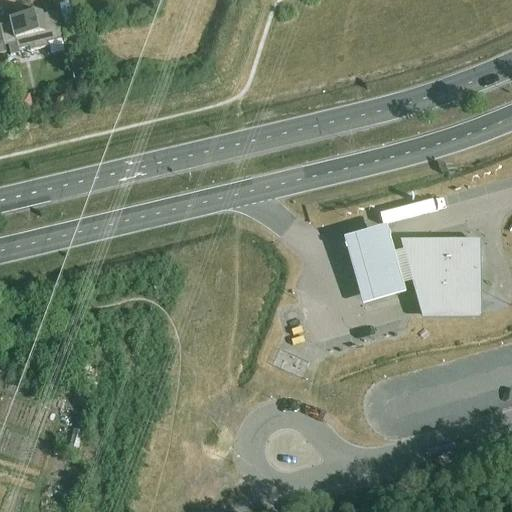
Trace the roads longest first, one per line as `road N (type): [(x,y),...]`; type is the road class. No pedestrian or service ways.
road 1 (primary): [(511,66),(380,112),(0,202)]
road 2 (primary): [(0,252),(406,155),(511,119)]
road 3 (residential): [(357,470),(317,430),(285,416),(265,422),(250,451),(272,488),(296,486)]
road 4 (residential): [(357,470),(511,425)]
